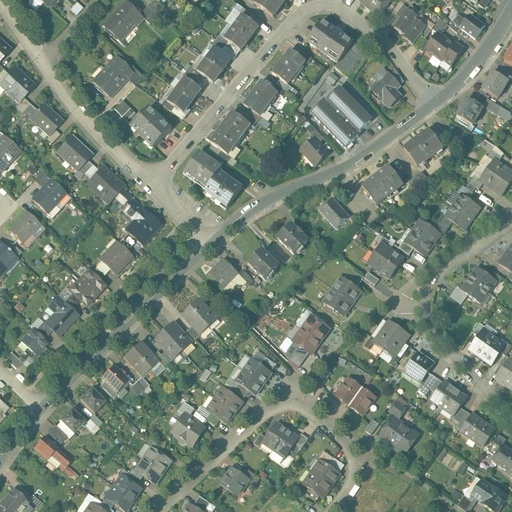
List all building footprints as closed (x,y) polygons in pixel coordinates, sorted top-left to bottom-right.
[(38,0),(48,8),(55,0),(38,0)] [(164,10),(155,0),(148,7),(158,16),(164,10)] [(256,0),(254,4),(273,18),(286,0),(256,0)] [(390,0),(363,0),(361,4),(379,18),(392,1),(390,0)] [(469,0),(476,5),(476,6),(477,7),(478,6),(483,10),(489,1),(488,1),(488,0),(469,0)] [(126,2),(119,9),(119,10),(110,20),(110,19),(102,27),(117,41),(133,25),(136,29),(145,20),(140,16),(126,2)] [(403,6),(396,16),(401,19),(407,11),(408,11),(409,10),(403,6)] [(158,16),(148,7),(140,16),(145,20),(150,25),(158,16)] [(253,17),(243,9),(239,14),(242,17),(243,16),(250,21),(253,17)] [(401,19),(394,29),(404,36),(404,37),(416,21),(418,18),(408,11),(407,11),(401,19)] [(250,21),(243,16),(242,17),(234,28),(249,40),(258,28),(250,21)] [(485,27),(470,16),(466,22),(461,19),(456,25),(453,23),(452,25),(460,32),(461,30),(475,40),(485,27)] [(416,21),(404,37),(404,36),(402,39),(413,47),(420,37),(426,28),(416,21)] [(353,44),(322,22),(308,41),(339,63),(353,44)] [(460,32),(452,25),(449,28),(457,35),(460,32)] [(426,28),(420,37),(425,40),(432,31),(427,27),(426,28)] [(249,40),(234,28),(225,40),(229,44),(240,52),(249,40)] [(430,44),(425,50),(426,50),(434,56),(446,40),(437,34),(430,44)] [(229,44),(225,40),(220,36),(216,41),(225,48),(229,44)] [(425,40),(418,50),(423,54),(426,50),(425,50),(430,44),(425,40)] [(454,46),(446,40),(434,56),(442,62),(443,61),(454,46)] [(0,62),(11,51),(0,41),(0,62)] [(225,48),(216,41),(212,46),(215,49),(215,48),(222,53),(225,48)] [(339,63),(338,65),(337,65),(334,69),(351,81),(369,56),(353,44),(339,63)] [(454,46),(443,61),(452,67),(464,51),(455,45),(454,46)] [(222,53),(215,48),(215,49),(206,60),(222,72),(231,60),(222,53)] [(298,57),(290,51),(281,63),(297,75),(305,63),(306,63),(298,57)] [(312,60),(302,53),(298,57),(306,63),(305,63),(308,65),(312,60)] [(131,75),(114,59),(94,81),(111,97),(127,80),(131,75)] [(222,72),(206,60),(197,72),(200,74),(213,84),(222,72)] [(297,75),(281,63),(272,76),(280,81),(288,87),(288,86),(297,75)] [(197,72),(190,67),(187,72),(196,79),(200,74),(197,72)] [(35,87),(15,68),(0,84),(6,89),(5,91),(19,104),(23,99),(35,87)] [(136,70),(131,75),(127,80),(135,87),(144,78),(136,70)] [(384,70),(377,76),(381,81),(371,90),(378,98),(379,100),(379,99),(388,108),(393,104),(395,104),(400,100),(400,98),(398,96),(396,96),(395,96),(393,94),(400,87),(390,76),(389,75),(388,75),(384,70)] [(404,83),(396,71),(390,76),(400,87),(404,83)] [(196,79),(187,72),(183,77),(185,79),(192,84),(196,79)] [(493,73),(482,91),(498,100),(498,99),(496,98),(499,91),(502,93),(508,82),(493,73)] [(192,84),(185,79),(176,91),(192,102),(201,90),(192,84)] [(288,87),(280,81),(276,86),(286,93),(289,95),(293,90),(288,86),(288,87)] [(273,91),(262,83),(253,95),(269,106),(277,95),(278,94),(273,91)] [(286,93),(276,86),(273,91),(278,94),(277,95),(283,99),(286,93)] [(176,91),(172,87),(159,104),(162,106),(165,101),(168,102),(167,103),(175,108),(183,114),(192,102),(176,91)] [(354,106),(350,102),(352,100),(344,92),(342,94),(337,90),(327,101),(325,103),(323,101),(312,112),(317,117),(315,119),(320,124),(322,122),(326,126),(324,128),(329,133),(331,131),(335,135),(333,137),(345,150),(358,137),(357,136),(359,134),(370,123),(366,119),(368,117),(356,104),(354,106)] [(269,106),(253,95),(244,107),(252,113),(260,118),(269,106)] [(30,105),(23,99),(19,104),(15,108),(22,114),(30,105)] [(126,123),(136,113),(124,100),(106,118),(111,123),(115,118),(122,125),(125,122),(126,123)] [(483,109),(467,100),(457,118),(472,127),(483,109)] [(175,108),(167,103),(168,102),(165,101),(162,106),(171,113),(175,108)] [(502,109),(487,102),(484,108),(499,115),(502,109)] [(62,123),(43,105),(30,119),(38,126),(39,125),(51,136),(55,131),(62,123)] [(172,130),(149,108),(131,126),(153,149),(172,130)] [(260,118),(252,113),(249,118),(259,125),(263,120),(260,118)] [(245,123),(233,114),(222,129),(239,141),(250,127),(250,126),(245,123)] [(259,125),(249,118),(245,123),(250,126),(250,127),(255,131),(259,125)] [(316,132),(310,126),(306,130),(311,136),(316,132)] [(239,141),(222,129),(210,144),(221,152),(227,157),(228,156),(239,141)] [(51,136),(46,141),(51,146),(60,136),(55,131),(51,136)] [(429,131),(403,150),(417,169),(443,149),(429,131)] [(324,141),(316,132),(311,136),(314,139),(319,145),(324,141)] [(4,138),(0,142),(0,173),(0,174),(20,153),(4,138)] [(92,157),(71,138),(57,153),(78,172),(79,171),(88,161),(92,157)] [(319,145),(314,139),(301,152),(306,157),(316,168),(329,156),(319,145)] [(502,158),(492,151),(487,158),(493,162),(497,165),(502,158)] [(227,157),(221,152),(217,157),(228,165),(232,160),(228,156),(227,157)] [(222,170),(199,153),(185,173),(207,189),(219,173),(222,170)] [(88,161),(79,171),(84,176),(93,166),(88,161)] [(511,174),(497,165),(493,162),(486,171),(509,188),(511,183),(511,174)] [(103,167),(90,182),(104,194),(102,196),(103,196),(100,199),(107,206),(125,187),(103,167)] [(389,167),(362,188),(376,207),(403,187),(389,167)] [(509,188),(486,172),(480,181),(479,181),(484,184),(502,198),(509,188)] [(51,181),(42,173),(34,182),(43,190),(51,181)] [(242,190),(219,173),(207,189),(205,192),(228,209),(242,190)] [(429,182),(422,173),(416,177),(423,186),(429,182)] [(416,177),(408,183),(415,193),(423,186),(416,177)] [(480,181),(474,177),(469,184),(479,191),(484,184),(479,181),(480,181)] [(43,190),(32,202),(47,216),(66,195),(51,181),(43,190)] [(473,194),(463,188),(458,195),(460,196),(461,196),(468,201),(473,194)] [(468,201),(461,196),(460,196),(453,207),(472,221),(480,210),(468,201)] [(333,199),(318,211),(336,231),(350,219),(333,199)] [(144,211),(134,202),(123,213),(136,225),(128,234),(137,242),(142,247),(153,237),(151,235),(160,225),(144,210),(144,211)] [(472,221),(453,207),(445,218),(445,219),(452,224),(464,232),(472,221)] [(27,213),(9,233),(22,245),(40,226),(27,213)] [(361,224),(355,215),(350,219),(357,228),(361,224)] [(445,218),(443,216),(438,223),(447,230),(452,224),(445,219),(445,218)] [(440,235),(421,221),(413,233),(432,246),(440,235)] [(447,230),(438,223),(434,228),(444,235),(447,230)] [(298,231),(291,225),(277,239),(294,256),(308,242),(302,235),(303,235),(298,230),(298,231)] [(413,233),(409,230),(401,241),(403,243),(405,244),(413,250),(424,258),(432,246),(413,233)] [(137,242),(128,234),(118,244),(127,252),(137,242)] [(393,246),(383,239),(379,244),(381,245),(390,251),(393,246)] [(118,244),(116,242),(110,249),(112,250),(102,261),(111,269),(109,271),(116,276),(133,258),(127,252),(118,244)] [(405,244),(403,243),(398,249),(409,257),(413,250),(405,244)] [(7,250),(0,244),(0,277),(17,260),(16,259),(7,250)] [(21,254),(12,245),(7,250),(16,259),(21,254)] [(390,251),(381,245),(374,254),(397,270),(404,261),(390,251)] [(279,267),(262,250),(248,264),(254,271),(258,275),(265,281),(279,267)] [(397,270),(374,254),(367,264),(390,280),(397,270)] [(511,257),(507,254),(498,265),(511,274),(511,257)] [(238,275),(223,260),(207,277),(222,291),(238,275)] [(490,277),(477,269),(469,280),(489,294),(497,283),(490,277)] [(106,287),(88,271),(78,281),(96,298),(106,287)] [(251,279),(243,271),(238,275),(246,284),(251,279)] [(503,280),(493,273),(490,277),(497,283),(499,285),(503,280)] [(379,281),(368,274),(364,279),(375,287),(379,281)] [(361,293),(341,279),(324,303),(343,317),(361,293)] [(489,294),(469,280),(461,291),(461,292),(468,296),(481,306),(489,294)] [(96,298),(78,281),(69,292),(86,308),(96,298)] [(461,291),(457,288),(450,298),(461,306),(468,296),(461,292),(461,291)] [(78,317),(57,298),(49,306),(56,313),(45,325),(58,338),(78,317)] [(210,312),(199,300),(191,308),(209,329),(218,321),(210,312)] [(224,316),(215,307),(210,312),(218,321),(224,316)] [(209,329),(191,308),(182,316),(192,328),(200,337),(209,329)] [(329,330),(311,318),(302,330),(320,343),(329,330)] [(376,341),(374,345),(383,352),(399,329),(390,322),(376,341)] [(183,336),(173,324),(164,332),(183,353),(192,345),(183,336)] [(480,324),(473,334),(478,337),(483,330),(485,328),(480,324)] [(200,337),(192,328),(188,332),(196,341),(200,337)] [(399,329),(383,352),(393,359),(396,355),(409,336),(399,329)] [(48,344),(33,330),(21,343),(28,350),(24,354),(34,363),(46,351),(44,348),(48,344)] [(320,343),(302,330),(293,343),(309,354),(311,355),(320,343)] [(478,337),(469,350),(480,358),(494,338),(483,330),(478,337)] [(183,353),(164,332),(155,340),(166,352),(174,361),(183,353)] [(196,341),(188,332),(183,336),(192,345),(196,341)] [(372,338),(365,347),(370,351),(374,345),(376,341),(372,338)] [(505,346),(494,338),(480,358),(492,366),(501,354),(506,346),(505,346)] [(159,363),(141,343),(132,351),(151,371),(159,363)] [(309,354),(293,343),(283,357),(289,361),(294,353),(304,361),(309,354)] [(505,346),(506,346),(501,354),(505,357),(511,347),(507,344),(505,346)] [(151,371),(132,351),(123,359),(142,379),(151,371)] [(174,361),(166,352),(161,356),(169,365),(174,361)] [(11,353),(5,359),(15,369),(21,363),(11,353)] [(265,359),(257,353),(252,361),(252,360),(244,372),(263,385),(271,374),(270,373),(260,366),(263,361),(265,359)] [(304,361),(294,353),(289,361),(299,368),(304,361)] [(418,354),(404,372),(420,384),(434,365),(418,354)] [(396,355),(393,359),(389,364),(394,368),(401,358),(396,355)] [(499,378),(498,380),(508,388),(511,382),(511,360),(511,361),(506,369),(499,378)] [(274,368),(263,361),(260,366),(270,373),(274,368)] [(501,365),(494,375),(499,378),(506,369),(501,365)] [(107,372),(108,374),(101,380),(104,383),(100,387),(113,400),(118,396),(115,394),(120,389),(122,391),(129,384),(127,382),(114,368),(113,369),(112,368),(110,369),(109,369),(108,371),(107,372)] [(263,385),(244,372),(235,383),(239,385),(249,392),(255,397),(263,385)] [(323,374),(314,386),(320,390),(328,378),(323,374)] [(432,376),(424,386),(430,390),(437,380),(432,376)] [(362,389),(348,379),(335,397),(349,407),(362,389)] [(437,380),(430,390),(435,394),(443,384),(437,380)] [(435,394),(430,402),(442,410),(456,390),(444,382),(443,384),(435,394)] [(144,391),(136,383),(132,387),(140,396),(144,391)] [(249,392),(239,385),(235,390),(245,397),(249,392)] [(245,397),(235,390),(232,388),(229,393),(242,402),(245,397)] [(229,393),(223,389),(215,400),(235,414),(243,403),(242,402),(229,393)] [(362,389),(349,407),(363,417),(376,399),(362,389)] [(105,404),(91,391),(90,390),(84,396),(85,397),(80,402),(93,416),(105,404)] [(456,390),(442,410),(453,418),(460,409),(467,398),(456,390)] [(235,414),(215,400),(207,412),(210,414),(220,421),(227,426),(235,414)] [(9,410),(0,401),(0,423),(5,418),(3,416),(9,410)] [(194,410),(184,403),(177,412),(184,416),(188,419),(194,410)] [(404,409),(396,403),(389,413),(397,419),(404,409)] [(460,409),(453,418),(452,419),(459,424),(466,413),(460,409)] [(85,424),(71,411),(59,422),(73,436),(85,424)] [(471,416),(466,413),(459,424),(456,428),(461,432),(466,424),(468,425),(473,418),(471,417),(471,416)] [(220,421),(210,414),(207,419),(216,426),(220,421)] [(188,419),(184,416),(172,433),(179,437),(177,440),(178,442),(182,445),(185,445),(186,442),(193,447),(201,436),(199,435),(203,429),(188,419)] [(479,422),(473,418),(468,425),(466,424),(461,432),(459,433),(469,440),(470,438),(484,447),(494,432),(484,426),(484,424),(484,423),(483,422),(482,422),(481,422),(480,422),(479,422)] [(379,425),(372,421),(365,432),(371,436),(379,425)] [(417,437),(394,421),(382,438),(405,455),(417,437)] [(265,439),(262,444),(273,452),(287,432),(276,424),(265,439)] [(287,432),(273,452),(285,460),(295,445),(299,440),(298,439),(287,432)] [(260,435),(254,445),(259,449),(262,444),(265,439),(260,435)] [(301,435),(298,439),(299,440),(295,445),(301,450),(308,440),(301,435)] [(72,462),(57,450),(58,449),(48,441),(49,441),(44,437),(41,442),(34,450),(47,462),(51,457),(60,465),(57,468),(63,473),(72,462)] [(161,448),(151,441),(147,446),(151,449),(152,449),(158,453),(161,448)] [(511,452),(503,446),(492,462),(511,475),(511,452)] [(158,453),(152,449),(151,449),(153,450),(150,455),(147,455),(144,460),(163,474),(171,463),(158,453)] [(334,459),(323,452),(317,461),(319,462),(320,462),(328,468),(334,459)] [(163,474),(144,460),(140,465),(141,468),(137,473),(136,471),(135,472),(143,477),(155,486),(163,474)] [(328,468),(320,462),(319,462),(312,473),(331,487),(339,476),(328,468)] [(143,477),(135,472),(136,471),(133,469),(129,475),(140,482),(143,477)] [(242,474),(239,472),(237,473),(231,469),(220,485),(237,496),(239,496),(249,483),(249,482),(243,478),(241,477),(242,474)] [(260,480),(248,471),(243,478),(249,482),(249,483),(255,487),(260,480)] [(387,480),(375,471),(371,477),(383,486),(387,480)] [(331,487),(312,473),(303,486),(310,490),(308,492),(318,499),(320,497),(323,499),(331,487)] [(141,490),(121,476),(121,477),(123,478),(120,482),(117,483),(113,488),(133,502),(141,490)] [(492,489),(481,481),(471,496),(482,504),(481,504),(492,511),(498,511),(502,507),(499,505),(505,496),(493,488),(492,489)] [(113,488),(110,493),(110,496),(107,500),(106,499),(105,499),(114,505),(123,511),(125,511),(133,502),(113,488)] [(28,504),(13,491),(4,501),(15,511),(31,511),(32,511),(27,506),(28,504)] [(457,500),(461,495),(455,491),(452,496),(457,500)] [(469,511),(475,504),(464,497),(457,507),(464,511),(469,511)] [(114,505),(105,499),(106,499),(105,499),(101,504),(110,510),(114,505)] [(15,511),(4,501),(0,505),(0,511),(15,511)] [(204,511),(190,502),(182,511),(204,511)]
